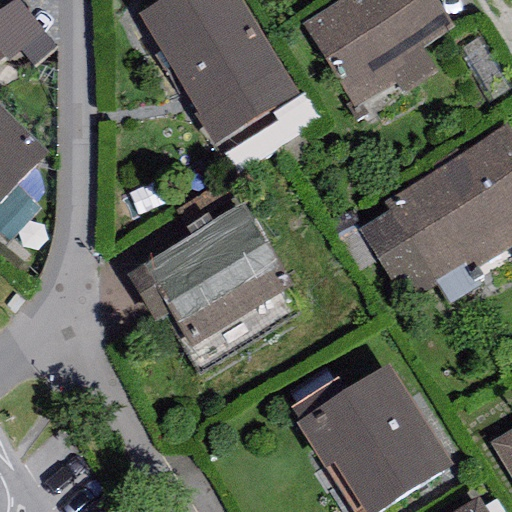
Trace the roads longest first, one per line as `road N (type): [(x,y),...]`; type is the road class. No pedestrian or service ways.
road 1 (residential): [(95,0),(77,257),(50,331)]
road 2 (residential): [(180,511),(95,370),(50,331)]
